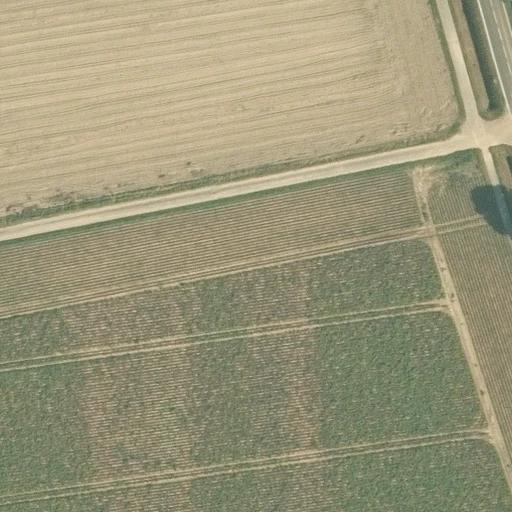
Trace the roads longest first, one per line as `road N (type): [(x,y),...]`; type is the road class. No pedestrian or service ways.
road 1 (track): [(0,232),(511,132)]
road 2 (track): [(480,139),(438,0)]
